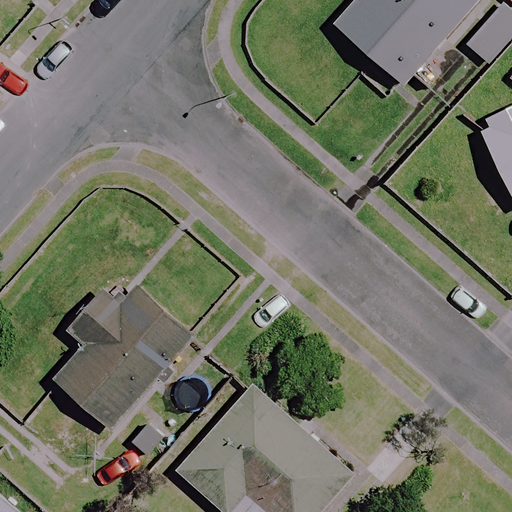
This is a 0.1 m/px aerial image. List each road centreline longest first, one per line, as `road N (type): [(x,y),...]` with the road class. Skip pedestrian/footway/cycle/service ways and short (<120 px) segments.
road 1 (residential): [(511,399),(111,50)]
road 2 (residential): [(0,176),(111,50)]
